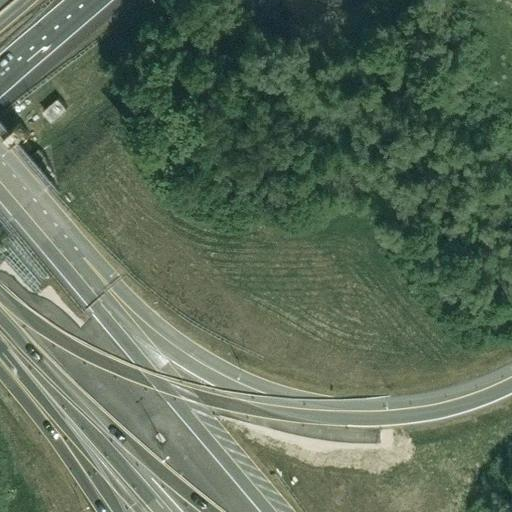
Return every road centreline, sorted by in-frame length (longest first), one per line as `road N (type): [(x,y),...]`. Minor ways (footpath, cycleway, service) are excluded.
road 1 (motorway): [(511,384),(482,400),(414,415),(347,417),(268,402),(112,324)]
road 2 (motorway): [(270,511),(112,324)]
road 3 (motorway): [(15,345),(162,511)]
road 4 (motorway): [(15,345),(110,511)]
road 5 (motorway): [(112,324),(0,194)]
